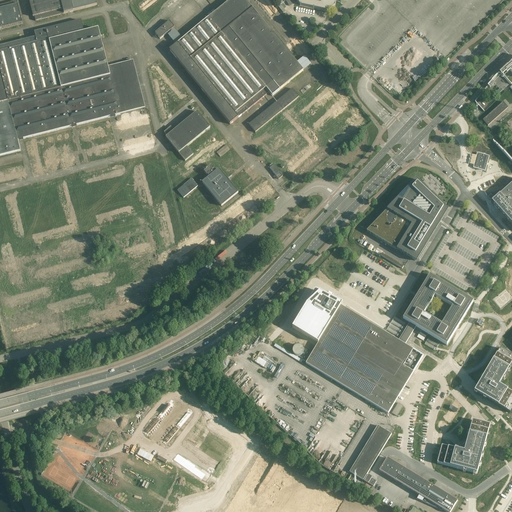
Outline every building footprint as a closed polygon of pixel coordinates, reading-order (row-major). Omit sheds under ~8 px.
[(29,0),(34,20),(97,6),(95,0),(29,0)] [(296,0),(300,6),(327,11),(335,6),(336,0),(296,0)] [(0,8),(0,29),(22,25),(17,5),(0,8)] [(17,138),(144,111),(134,61),(107,66),(99,27),(83,31),(81,21),(33,31),(35,38),(0,45),(0,155),(20,152),(17,138)] [(511,61),(511,63),(499,73),(503,78),(504,77),(511,84),(511,83),(511,61)] [(293,89),(248,123),(254,131),(299,98),(293,89)] [(483,120),(488,126),(490,125),(508,108),(503,102),(483,120)] [(197,111),(173,129),(171,126),(163,133),(178,152),(210,128),(197,111)] [(478,153),(473,168),(480,170),(485,172),(489,157),(478,153)] [(238,193),(219,168),(215,171),(211,165),(204,170),(208,177),(202,181),(220,206),(238,193)] [(278,179),(282,176),(273,165),(269,168),(278,179)] [(177,189),(183,198),(198,186),(192,178),(177,189)] [(410,258),(415,261),(417,262),(441,222),(448,210),(416,179),(366,232),(410,258)] [(511,183),(492,202),(500,211),(511,224),(511,183)] [(308,306),(307,305),(305,307),(302,313),(292,328),(317,343),(318,344),(306,364),(388,414),(403,389),(406,385),(423,356),(405,345),(415,327),(447,346),(451,338),(455,331),(456,330),(458,327),(473,302),(430,275),(418,294),(418,295),(416,297),(414,301),(403,319),(409,323),(408,323),(398,339),(398,340),(341,306),(340,305),(330,299),(319,293),(315,290),(310,302),(308,306)] [(473,328),(471,332),(478,336),(480,332),(473,328)] [(423,341),(426,336),(420,332),(417,337),(423,341)] [(468,336),(466,340),(472,345),(475,340),(468,336)] [(300,344),(292,348),(296,357),(304,353),(300,344)] [(511,355),(500,348),(474,392),(482,397),(491,402),(510,413),(511,409),(511,393),(508,391),(499,386),(511,363),(511,355)] [(308,350),(302,360),(305,361),(311,352),(308,350)] [(262,352),(255,363),(272,373),(276,367),(265,361),(268,356),(262,352)] [(458,353),(455,357),(462,362),(465,357),(458,353)] [(403,406),(398,403),(392,414),(397,417),(403,406)] [(442,446),(437,464),(477,474),(490,425),(473,420),(472,422),(465,450),(464,452),(442,446)] [(364,480),(380,454),(387,441),(392,434),(380,427),(352,472),(364,480)] [(387,458),(380,471),(419,495),(416,500),(441,511),(442,509),(446,511),(450,511),(457,501),(452,498),(414,475),(387,458)] [(372,478),(372,477),(368,475),(364,481),(368,484),(368,483),(373,487),(377,481),(372,478)]
